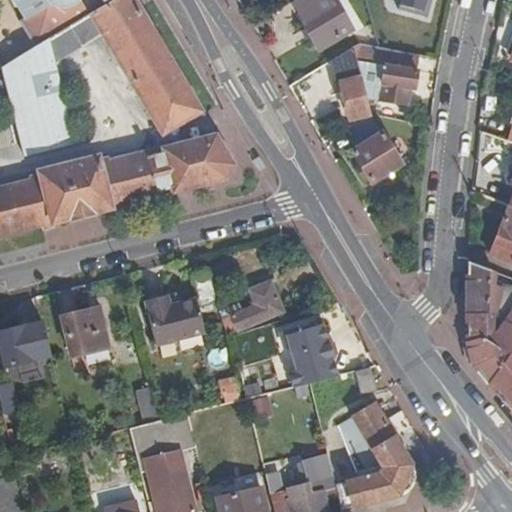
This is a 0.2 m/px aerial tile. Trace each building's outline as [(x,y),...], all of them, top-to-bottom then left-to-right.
[(17,0),(28,16),(23,20),(37,46),(53,37),(90,15),(114,0),(17,0)] [(114,0),(90,15),(101,34),(163,134),(200,111),(132,0),(114,0)] [(298,0),(294,3),(301,16),(299,17),(320,51),(351,32),(354,35),(365,28),(348,0),(298,0)] [(53,37),(58,59),(101,34),(90,15),(53,37)] [(37,46),(5,66),(26,157),(79,144),(58,59),(53,37),(37,46)] [(419,57),(381,48),(362,43),(354,48),(361,74),(362,79),(367,101),(402,105),(405,89),(415,91),(419,57)] [(354,48),(333,62),(336,79),(361,74),(354,48)] [(367,101),(362,79),(340,83),(349,121),(371,117),(367,101)] [(353,151),(373,184),(404,165),(384,133),(353,151)] [(0,234),(227,178),(232,164),(217,138),(100,166),(98,157),(40,171),(41,181),(0,190),(0,234)] [(511,207),(511,208),(509,207),(491,256),(511,264),(511,207)] [(490,385),(511,354),(511,312),(505,322),(501,319),(494,328),(498,331),(488,343),(483,339),(487,317),(492,319),(500,290),(492,286),(494,272),(468,263),(470,345),(474,366),(490,385)] [(193,279),(201,309),(216,304),(208,275),(193,279)] [(223,320),(229,336),(283,317),(273,287),(251,295),(256,309),(223,320)] [(156,346),(203,334),(195,301),(169,307),(167,297),(144,302),(156,346)] [(85,316),(103,313),(102,308),(84,311),(85,316)] [(85,316),(84,311),(64,316),(73,355),(111,345),(103,313),(85,316)] [(0,338),(6,367),(52,356),(43,321),(0,331),(0,338)] [(288,374),(292,388),(308,384),(334,378),(319,327),(286,335),(296,372),(288,374)] [(511,354),(490,385),(511,412),(511,354)] [(384,384),(377,371),(366,377),(374,390),(384,384)] [(222,387),(225,399),(239,395),(236,383),(222,387)] [(11,384),(0,386),(0,395),(2,403),(15,400),(11,384)] [(15,400),(2,403),(4,414),(18,410),(15,400)] [(383,464),(333,477),(342,510),(398,496),(412,466),(376,405),(355,417),(383,464)] [(131,428),(142,473),(152,471),(153,479),(150,480),(155,501),(159,500),(162,511),(191,511),(194,511),(178,448),(193,444),(186,415),(162,421),(131,428)] [(265,475),(274,511),(327,511),(323,492),(310,494),(307,483),(288,486),(288,489),(283,490),(278,472),(265,475)] [(0,508),(26,502),(20,477),(0,482),(0,508)] [(286,481),(288,486),(307,483),(306,477),(286,481)] [(207,483),(208,490),(215,489),(213,482),(207,483)] [(267,511),(262,488),(217,499),(220,511),(267,511)]
